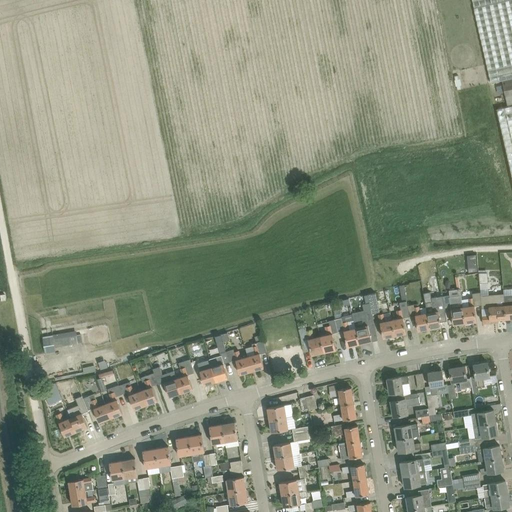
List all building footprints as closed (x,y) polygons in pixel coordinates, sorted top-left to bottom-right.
[(511,0),(471,0),(490,82),(511,77),(511,78),(502,81),(503,85),(506,96),(508,106),(497,109),(511,176),(511,0)] [(479,273),(479,283),(488,282),(488,272),(479,273)] [(397,310),(398,317),(392,319),(395,335),(407,333),(403,317),(409,316),(406,301),(403,285),(399,286),(402,302),(400,302),(401,309),(397,310)] [(368,294),(371,308),(372,314),(380,312),(376,292),(368,294)] [(481,296),(480,292),(473,293),(473,297),(468,298),(469,305),(463,306),(465,322),(477,321),(475,306),(482,305),(481,296)] [(506,318),(504,296),(504,293),(481,296),(482,305),(482,308),(490,308),(491,319),(506,318)] [(443,295),(445,309),(451,308),(454,324),(465,322),(463,306),(456,307),(455,299),(450,300),(449,294),(443,295)] [(439,311),(445,309),(443,295),(435,296),(435,297),(431,297),(432,301),(426,303),(427,312),(430,328),(442,326),(439,311)] [(407,301),(406,301),(409,316),(416,315),(418,330),(430,328),(427,312),(420,313),(419,306),(414,307),(413,304),(408,305),(407,301)] [(354,319),(356,327),(360,343),(372,340),(368,325),(374,323),(374,324),(375,324),(372,314),(371,308),(364,309),(359,311),(353,312),(354,319)] [(384,337),(395,335),(392,319),(385,320),(383,313),(378,314),(382,328),(384,337)] [(335,319),(338,332),(344,330),(348,346),(360,343),(356,327),(349,329),(347,321),(342,322),(341,317),(335,319)] [(327,334),(321,336),(324,352),(336,349),(333,333),(338,332),(335,319),(328,321),(329,325),(325,326),(327,334)] [(300,331),(302,340),(308,339),(312,354),(324,352),(321,336),(314,338),(312,330),(307,331),(306,327),(299,329),(300,331)] [(44,341),(46,351),(55,349),(55,347),(83,342),(81,334),(44,341)] [(267,351),(264,340),(256,342),(257,345),(246,348),(248,356),(252,370),(264,367),(260,353),(267,351)] [(240,374),(252,370),(248,356),(241,358),(239,350),(235,351),(234,348),(227,350),(230,361),(236,359),(240,374)] [(216,357),(217,358),(210,360),(211,363),(217,381),(228,377),(224,363),(230,361),(227,350),(221,352),(222,356),(216,357)] [(183,376),(177,378),(181,392),(193,388),(188,374),(194,372),(191,363),(190,359),(179,363),(183,376)] [(106,360),(100,361),(102,368),(108,366),(106,360)] [(217,381),(211,363),(206,365),(205,360),(203,361),(198,363),(201,371),(205,385),(217,381)] [(471,378),(472,386),(473,392),(479,391),(479,387),(485,386),(483,377),(490,376),(488,362),(474,364),(476,376),(471,376),(471,378)] [(170,396),(181,392),(177,378),(174,370),(163,374),(160,366),(154,368),(159,384),(165,382),(170,396)] [(461,388),(468,387),(472,386),(471,378),(467,378),(465,366),(450,368),(452,381),(460,380),(461,388)] [(99,374),(100,378),(97,379),(101,391),(107,389),(103,377),(114,374),(113,370),(99,374)] [(436,414),(435,407),(439,407),(437,394),(438,394),(437,385),(445,384),(442,370),(428,372),(432,394),(427,395),(429,408),(430,415),(436,414)] [(146,404),(158,400),(153,386),(152,386),(152,385),(157,383),(154,373),(141,377),(143,381),(145,380),(147,388),(141,390),(146,404)] [(416,374),(418,388),(425,387),(423,373),(416,374)] [(403,384),(409,383),(408,375),(387,378),(390,393),(404,391),(403,384)] [(132,385),(130,381),(119,385),(122,394),(129,392),(129,394),(134,409),(146,404),(141,390),(134,393),(131,385),(132,385)] [(60,393),(56,383),(43,388),(47,399),(60,393)] [(116,396),(122,394),(119,385),(119,384),(108,389),(110,393),(112,401),(106,403),(111,417),(123,413),(117,399),(116,396)] [(339,389),(337,390),(336,384),(329,386),(331,396),(340,395),(341,404),(354,402),(352,387),(339,389)] [(457,398),(454,384),(448,385),(450,399),(457,398)] [(103,396),(96,398),(94,393),(93,394),(91,389),(82,393),(88,410),(94,408),(100,422),(111,417),(106,403),(103,396)] [(82,413),(88,410),(82,393),(81,391),(70,396),(78,415),(71,417),(77,431),(88,426),(82,413)] [(314,395),(307,396),(309,409),(317,407),(314,395)] [(300,398),(303,411),(309,409),(307,396),(300,398)] [(391,401),(394,416),(408,414),(407,405),(420,403),(419,396),(391,401)] [(354,402),(341,404),(343,413),(334,415),(335,420),(344,419),(357,417),(354,402)] [(268,407),(270,419),(287,417),(285,405),(268,407)] [(430,415),(429,408),(416,410),(417,417),(422,416),(430,415)] [(469,409),(454,411),(455,417),(470,415),(469,409)] [(471,413),(472,418),(473,426),(496,422),(494,410),(478,412),(479,412),(471,413)] [(65,436),(77,431),(71,417),(64,420),(61,412),(57,414),(60,422),(65,436)] [(443,419),(442,413),(436,414),(430,415),(431,421),(443,419)] [(287,417),(270,419),(272,432),(289,429),(287,417)] [(223,424),(226,441),(238,440),(235,422),(223,424)] [(482,437),(488,436),(498,435),(496,422),(473,426),(475,433),(475,438),(482,437)] [(346,433),(348,442),(360,440),(358,425),(345,427),(345,423),(332,425),(333,435),(346,433)] [(395,427),(397,439),(420,435),(419,429),(418,423),(411,424),(395,427)] [(213,444),(214,443),(215,449),(227,447),(226,441),(223,424),(210,426),(213,444)] [(293,429),(294,435),(309,432),(308,426),(293,429)] [(276,457),(300,453),(299,443),(311,441),(309,432),(294,435),(295,441),(274,445),(276,457)] [(205,451),(204,444),(202,434),(189,436),(192,453),(205,451)] [(415,444),(413,437),(420,436),(420,435),(397,439),(399,452),(416,449),(416,448),(422,447),(421,443),(415,444)] [(192,453),(189,436),(177,438),(178,448),(179,456),(192,453)] [(460,446),(476,444),(475,438),(459,440),(460,446)] [(360,440),(348,442),(339,444),(340,453),(341,459),(350,457),(350,458),(363,455),(360,440)] [(432,451),(447,448),(446,442),(431,445),(432,451)] [(477,451),(476,444),(460,446),(461,454),(477,451)] [(484,448),(477,449),(480,461),(486,460),(502,458),(500,445),(484,448)] [(172,464),(170,456),(169,446),(156,448),(159,466),(172,464)] [(159,466),(156,448),(143,450),(145,460),(146,468),(159,466)] [(432,451),(434,458),(448,455),(447,448),(432,451)] [(307,464),(302,465),(300,453),(276,457),(278,469),(299,466),(300,472),(308,471),(308,470),(319,468),(318,463),(307,464)] [(123,460),(125,477),(138,475),(135,458),(123,460)] [(329,458),(318,460),(319,467),(330,465),(329,458)] [(401,462),(403,474),(426,470),(425,464),(424,458),(401,462)] [(488,473),(504,470),(502,458),(486,460),(487,467),(481,468),(481,474),(488,473)] [(125,477),(123,460),(110,462),(113,480),(125,477)] [(244,471),(242,460),(230,462),(232,473),(244,471)] [(223,470),(230,469),(228,461),(220,463),(222,471),(223,470)] [(352,471),(354,481),(367,479),(364,463),(354,465),(342,467),(343,473),(352,471)] [(427,478),(426,471),(426,470),(403,474),(405,487),(421,484),(428,483),(427,478)] [(464,482),(480,479),(479,473),(463,475),(463,478),(464,482)] [(106,475),(97,476),(99,489),(108,487),(106,475)] [(207,477),(208,483),(224,480),(223,475),(207,477)] [(244,476),(235,478),(227,479),(229,492),(247,489),(244,476)] [(86,491),(86,490),(94,489),(92,477),(69,481),(71,493),(86,491)] [(143,478),(147,502),(153,501),(149,477),(143,478)] [(452,477),(438,480),(439,486),(453,483),(452,477)] [(137,479),(138,481),(141,503),(147,502),(143,478),(137,479)] [(282,494),(299,491),(297,479),(280,482),(282,494)] [(369,494),(367,479),(354,481),(355,491),(346,492),(347,497),(356,496),(369,494)] [(481,486),(480,479),(464,482),(465,487),(465,489),(481,486)] [(483,485),(484,490),(485,497),(508,493),(506,480),(490,483),(490,484),(483,485)] [(111,500),(108,487),(98,489),(100,501),(111,500)] [(247,489),(229,492),(231,505),(249,502),(247,489)] [(300,498),(308,496),(307,490),(299,491),(282,494),(284,506),(301,503),(300,498)] [(86,491),(71,493),(73,505),(83,503),(88,502),(96,501),(95,496),(87,497),(86,491)] [(430,499),(429,493),(407,497),(409,509),(425,507),(424,500),(430,499)] [(508,493),(485,497),(487,504),(488,509),(494,508),(510,506),(508,493)] [(175,508),(182,505),(179,497),(172,500),(175,508)] [(323,498),(313,500),(315,506),(324,504),(323,498)] [(341,503),(333,504),(327,505),(327,506),(326,506),(326,511),(333,510),(346,508),(345,502),(341,503)] [(372,511),(371,502),(361,503),(358,504),(349,506),(350,511),(359,510),(358,511),(372,511)] [(94,506),(95,511),(98,511),(113,510),(111,503),(94,506)]
